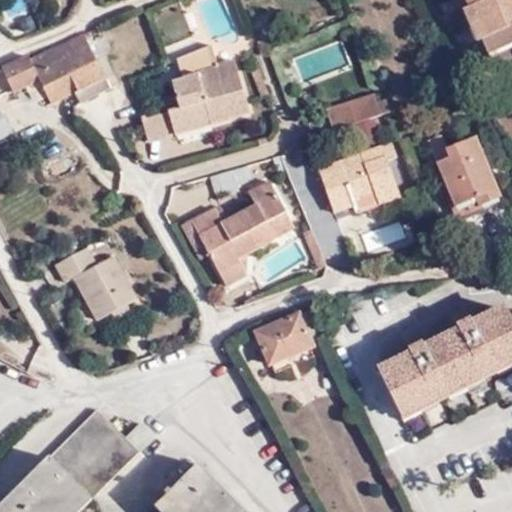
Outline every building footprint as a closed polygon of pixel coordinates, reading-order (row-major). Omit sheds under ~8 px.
[(511,0),(482,0),(484,2),(475,5),(482,22),(490,38),(498,35),(505,51),(511,47),(511,0)] [(475,5),(468,9),(476,26),(482,22),(475,5)] [(482,22),(476,26),(483,41),(490,38),(482,22)] [(87,35),(86,33),(60,45),(66,57),(72,54),(76,65),(72,67),(82,87),(77,90),(78,91),(83,100),(111,86),(89,40),(93,38),(91,33),(87,35)] [(490,38),(497,55),(505,51),(498,35),(490,38)] [(66,57),(60,45),(33,58),(31,55),(18,61),(30,86),(43,80),(55,102),(78,91),(77,90),(82,87),(72,67),(76,65),(72,54),(66,57)] [(203,47),(178,58),(185,77),(172,82),(177,96),(180,108),(169,111),(177,134),(178,136),(252,115),(236,63),(220,66),(212,45),(203,47)] [(18,61),(5,68),(16,92),(30,86),(18,61)] [(259,96),(269,92),(260,67),(250,71),(259,96)] [(457,96),(474,89),(466,76),(450,84),(457,96)] [(333,128),(390,111),(388,106),(384,96),(376,98),(374,92),(326,105),(333,128)] [(180,108),(177,96),(165,100),(169,111),(180,108)] [(145,118),(152,140),(177,134),(169,111),(145,118)] [(447,137),(434,141),(458,207),(481,200),(484,208),(504,200),(482,141),(452,152),(447,137)] [(396,157),(406,154),(400,138),(382,145),(388,160),(396,157)] [(382,145),(319,166),(332,203),(376,188),(380,199),(400,192),(388,160),(382,145)] [(257,177),(253,164),(231,171),(234,184),(257,177)] [(406,184),(417,180),(411,167),(401,171),(406,184)] [(237,191),(234,184),(231,171),(210,177),(216,196),(237,191)] [(270,223),(289,213),(271,178),(250,189),(255,200),(220,217),(215,207),(193,218),(210,253),(227,285),(249,274),(241,257),(278,238),(270,223)] [(463,220),(485,213),(484,208),(481,200),(458,207),(463,220)] [(278,238),(297,228),(289,213),(270,223),(278,238)] [(196,259),(210,253),(193,218),(179,225),(196,259)] [(379,240),(402,236),(400,223),(377,227),(379,240)] [(316,265),(327,260),(313,229),(303,233),(316,265)] [(101,322),(113,316),(129,308),(138,302),(116,260),(106,265),(96,247),(62,265),(71,282),(77,280),(101,322)] [(387,249),(354,260),(357,269),(390,259),(387,249)] [(508,354),(506,350),(511,347),(511,320),(503,304),(488,311),(477,317),(474,310),(467,313),(462,303),(449,309),(458,326),(423,344),(415,327),(400,335),(405,346),(400,349),(404,355),(394,360),(376,370),(396,408),(411,400),(413,404),(430,395),(428,391),(442,384),(444,387),(480,369),(478,365),(489,360),(491,363),(508,354)] [(477,317),(488,311),(484,305),(474,310),(477,317)] [(118,325),(134,316),(129,308),(113,316),(118,325)] [(270,363),(275,361),(311,348),(316,346),(303,316),(258,332),(270,363)] [(278,372),(315,359),(311,348),(275,361),(278,372)] [(404,355),(400,349),(391,354),(394,360),(404,355)] [(0,509),(0,511),(83,511),(143,453),(158,437),(144,424),(130,437),(101,408),(0,509)] [(245,511),(201,466),(158,508),(161,511),(245,511)]
